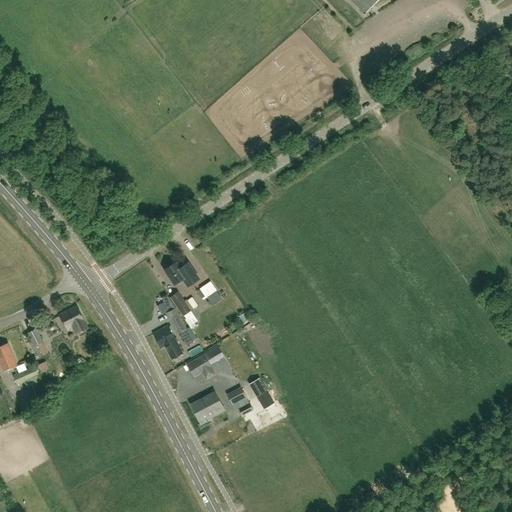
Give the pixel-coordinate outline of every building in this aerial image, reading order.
[(350,0),(364,14),(378,0),(350,0)] [(179,264),(178,265),(175,262),(165,269),(175,284),(182,279),(188,287),(200,279),(188,261),(182,266),(181,265),(179,264)] [(207,297),(208,297),(213,304),(223,297),(212,279),(200,286),(207,297)] [(198,321),(193,314),(191,310),(198,305),(192,297),(187,300),(186,299),(184,301),(178,291),(170,296),(183,315),(184,315),(186,318),(185,319),(190,326),(198,321)] [(89,329),(84,321),(77,305),(59,314),(66,330),(71,327),(75,336),(89,329)] [(187,327),(176,308),(166,313),(176,332),(185,328),(192,340),(195,338),(194,335),(188,327),(187,327)] [(183,353),(176,339),(168,325),(153,333),(161,347),(165,345),(172,358),(183,353)] [(47,353),(42,342),(42,341),(36,329),(27,333),(31,341),(28,342),(35,356),(38,355),(38,357),(47,353)] [(0,361),(4,370),(18,365),(8,342),(0,345),(0,361)] [(215,374),(203,355),(187,364),(195,377),(202,373),(206,379),(215,374)] [(17,363),(20,370),(28,367),(26,360),(17,363)] [(41,372),(39,372),(36,365),(13,375),(17,385),(24,382),(27,388),(29,387),(34,399),(50,391),(41,372)] [(250,384),(257,396),(267,390),(259,378),(250,384)] [(242,389),(228,396),(232,403),(245,396),(242,389)] [(195,412),(219,399),(215,391),(191,404),(195,412)] [(219,399),(195,412),(199,420),(210,415),(211,417),(219,412),(224,409),(219,399)] [(239,408),(243,414),(253,409),(249,403),(239,408)]
